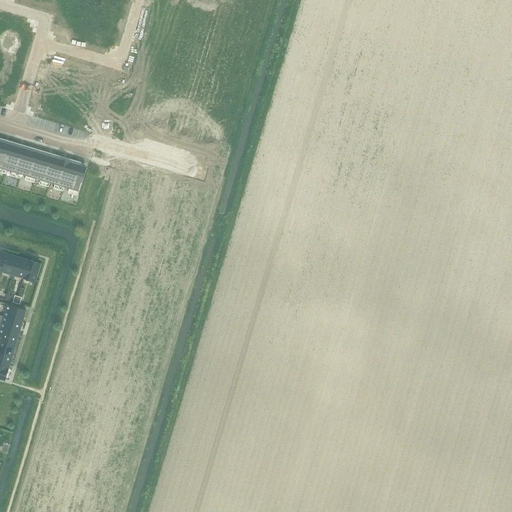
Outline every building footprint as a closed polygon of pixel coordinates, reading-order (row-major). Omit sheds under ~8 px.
[(90,0),(80,35),(80,37),(93,41),(100,43),(100,44),(109,47),(109,46),(110,46),(124,0),(90,0)] [(8,23),(3,38),(26,45),(30,30),(8,23)] [(0,60),(0,85),(7,87),(14,65),(0,60)] [(169,97),(164,113),(172,115),(177,100),(176,100),(169,97)] [(184,104),(179,122),(192,126),(192,128),(217,136),(223,116),(197,108),(184,104)] [(0,172),(6,175),(7,170),(12,172),(11,176),(20,179),(21,175),(27,176),(25,181),(35,184),(36,179),(41,181),(40,185),(49,187),(50,183),(55,185),(54,189),(63,191),(65,187),(70,188),(69,193),(78,195),(86,167),(0,141),(0,139),(0,137),(0,172)] [(8,253),(3,271),(14,274),(19,257),(11,254),(8,253)] [(19,257),(14,274),(25,277),(30,260),(22,258),(19,257)] [(30,260),(25,277),(36,280),(41,263),(33,261),(30,260)] [(9,304),(5,316),(22,321),(26,310),(9,304)] [(5,316),(2,328),(19,333),(22,321),(5,316)] [(2,328),(0,333),(0,339),(16,344),(19,333),(2,328)] [(0,339),(0,352),(12,356),(16,344),(0,339)] [(0,365),(9,368),(12,356),(0,352),(0,365)] [(0,365),(0,377),(5,379),(9,368),(0,365)]
